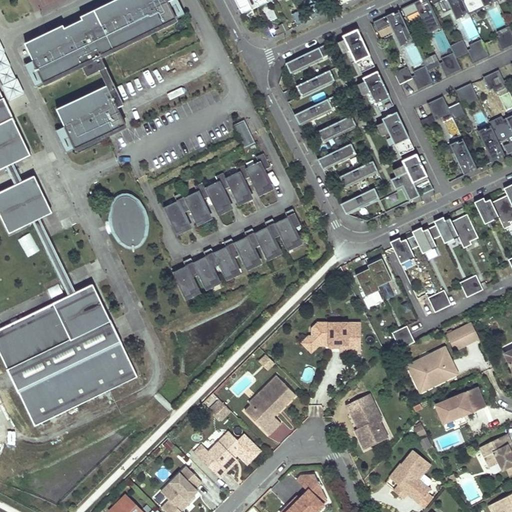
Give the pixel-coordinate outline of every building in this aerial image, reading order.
[(126,106),(101,55),(99,51),(109,46),(149,27),(147,22),(171,10),(168,3),(172,0),(126,0),(65,30),(64,27),(49,35),(52,42),(45,45),(42,38),(26,46),(43,82),(82,63),(89,78),(100,72),(101,72),(108,87),(57,111),(65,126),(76,150),(127,126),(119,109),(126,106)] [(81,19),(64,27),(65,30),(126,0),(115,0),(80,17),(81,19)] [(185,15),(177,0),(172,0),(168,3),(171,10),(147,22),(149,27),(109,46),(99,51),(101,55),(185,15)] [(257,2),(255,0),(234,0),(240,10),(249,6),(251,11),(259,7),(257,2)] [(323,0),(315,4),(320,15),(328,12),(323,0)] [(422,0),(419,0),(401,9),(405,18),(418,12),(424,26),(427,25),(429,30),(431,29),(432,32),(436,30),(435,27),(440,25),(428,0),(424,0),(423,1),(422,0)] [(431,0),(433,4),(442,0),(446,0),(453,13),(455,11),(458,17),(459,16),(460,19),(465,16),(463,14),(468,12),(462,0),(431,0)] [(311,20),(320,15),(315,4),(306,8),(311,20)] [(497,8),(488,12),(496,28),(504,24),(497,8)] [(297,26),(305,23),(299,11),(292,15),(297,26)] [(394,12),(373,22),(374,25),(377,31),(390,25),(397,39),(399,38),(402,43),(403,42),(404,45),(409,43),(408,40),(412,38),(400,12),(398,13),(395,14),(394,12)] [(471,18),(462,22),(470,40),(479,36),(471,18)] [(289,29),(286,24),(279,27),(282,33),(289,29)] [(63,25),(25,43),(26,46),(42,38),(45,45),(52,42),(49,35),(64,27),(63,25)] [(502,51),(511,46),(511,32),(509,27),(497,33),(498,36),(496,38),(497,39),(502,51)] [(376,66),(358,29),(344,36),(345,39),(351,50),(362,73),(376,66)] [(443,31),(434,35),(443,53),(451,49),(443,31)] [(351,50),(345,39),(338,42),(344,54),(351,50)] [(474,64),(490,57),(484,46),(481,40),(469,46),(471,49),(468,51),(469,53),(474,64)] [(463,41),(451,47),(452,49),(454,53),(456,59),(469,53),(468,51),(463,41)] [(291,74),(332,54),(327,44),(318,48),(286,64),(291,74)] [(415,45),(407,49),(415,66),(423,62),(415,45)] [(456,59),(454,53),(441,59),(443,63),(440,64),(441,66),(446,77),(462,70),(456,59)] [(435,54),(423,60),(424,62),(426,66),(428,71),(441,66),(440,64),(435,54)] [(324,71),(332,67),(328,59),(320,63),(324,71)] [(415,76),(412,77),(413,79),(418,90),(434,83),(428,71),(426,66),(413,72),(415,76)] [(407,67),(395,73),(400,85),(413,79),(412,77),(407,67)] [(302,96),(335,79),(329,69),(296,86),(302,96)] [(494,93),(507,86),(505,83),(498,69),(483,77),(490,90),(492,89),(494,93)] [(394,106),(378,72),(364,78),(365,81),(371,92),(380,112),(394,106)] [(371,92),(365,81),(358,84),(363,96),(371,92)] [(466,106),(479,100),(477,96),(471,83),(455,90),(462,103),(464,102),(466,106)] [(0,169),(31,155),(0,91),(0,169)] [(312,95),(314,102),(327,98),(324,91),(312,95)] [(511,97),(509,91),(499,95),(508,112),(511,110),(511,97)] [(311,119),(340,104),(335,95),(294,115),(300,125),(311,119)] [(438,119),(451,113),(448,108),(443,96),(427,103),(434,117),(437,115),(438,119)] [(465,115),(459,103),(448,108),(451,113),(454,120),(465,115)] [(491,117),(498,116),(497,105),(489,107),(491,117)] [(481,112),(475,115),(481,126),(487,123),(481,112)] [(415,149),(397,113),(383,119),(385,122),(390,133),(401,156),(415,149)] [(323,142),(356,124),(351,114),(346,117),(318,132),(323,142)] [(511,141),(503,146),(508,155),(511,152),(511,115),(509,117),(511,119),(509,120),(511,125),(509,126),(511,131),(511,141)] [(452,117),(444,121),(452,139),(461,134),(452,117)] [(239,134),(245,146),(254,142),(243,122),(240,123),(244,131),(239,134)] [(390,133),(385,122),(378,125),(383,136),(390,133)] [(240,123),(235,126),(239,134),(244,131),(240,123)] [(481,139),(488,153),(492,162),(501,158),(500,156),(502,155),(504,154),(492,128),(487,130),(486,127),(481,130),(483,132),(481,133),(484,138),(481,139)] [(454,153),(460,167),(464,175),(473,171),(472,169),(474,168),(476,167),(464,141),(459,143),(458,141),(454,143),(455,145),(453,146),(456,151),(454,153)] [(333,165),(358,151),(353,142),(318,160),(323,170),(333,165)] [(188,206),(190,210),(197,223),(204,220),(203,216),(209,214),(202,200),(209,197),(217,214),(225,210),(223,206),(229,204),(222,190),(229,187),(237,204),(245,200),(244,197),(249,194),(243,180),(250,177),(258,194),(266,190),(264,187),(270,184),(263,170),(270,167),(263,153),(255,157),(258,162),(245,168),(243,163),(235,167),(237,172),(225,178),(222,173),(215,176),(217,182),(205,188),(202,182),(194,186),(197,191),(184,197),(182,192),(174,196),(176,201),(164,207),(176,233),(184,229),(182,226),(188,223),(183,213),(182,210),(188,206)] [(434,190),(417,154),(403,161),(408,171),(397,177),(391,180),(395,190),(403,187),(410,201),(434,190)] [(344,187),(377,170),(372,160),(364,164),(339,177),(344,187)] [(408,171),(403,161),(392,167),(397,177),(408,171)] [(35,176),(0,192),(0,214),(9,234),(32,223),(52,213),(35,176)] [(366,181),(357,187),(360,192),(370,186),(366,181)] [(266,190),(258,194),(259,196),(272,190),(270,184),(264,187),(266,190)] [(346,214),(379,197),(374,187),(340,204),(346,214)] [(245,200),(237,204),(238,206),(252,200),(249,194),(244,197),(245,200)] [(121,197),(117,200),(113,205),(111,217),(113,227),(117,235),(121,242),(127,245),(131,246),(135,246),(140,243),(144,237),(146,232),(146,230),(146,225),(146,221),(145,215),(142,210),(140,205),(136,200),(130,197),(125,196),(124,196),(121,197)] [(511,206),(507,196),(491,203),(499,219),(504,231),(511,226),(511,224),(511,223),(511,206)] [(485,202),(483,199),(474,203),(476,207),(485,226),(499,219),(491,203),(490,200),(485,202)] [(225,210),(217,214),(218,216),(232,209),(229,204),(223,206),(225,210)] [(174,276),(185,298),(193,294),(191,291),(197,288),(192,278),(199,275),(205,288),(213,285),(211,281),(217,278),(212,268),(219,265),(225,278),(233,275),(232,271),(237,269),(232,258),(239,255),(246,269),(254,265),(252,261),(258,259),(253,249),(260,245),(266,259),(274,255),(272,252),(278,249),(273,239),(280,236),(287,249),(294,245),(293,242),(298,239),(294,229),(301,226),(292,209),(285,213),(287,218),(279,222),(280,225),(276,227),(274,224),(272,219),(264,222),(267,228),(258,232),(260,235),(256,237),(254,234),(252,228),(244,232),(246,237),(238,241),(240,245),(235,247),(234,243),(231,238),(223,242),(226,247),(217,251),(219,254),(215,257),(213,253),(211,248),(203,252),(205,257),(197,261),(199,264),(194,266),(193,263),(190,258),(182,261),(185,267),(177,271),(178,274),(174,276)] [(204,220),(197,223),(198,226),(211,219),(209,214),(203,216),(204,220)] [(467,215),(451,222),(458,238),(463,249),(472,245),(471,242),(478,239),(467,215)] [(444,245),(458,238),(451,222),(450,219),(445,222),(443,218),(434,223),(435,226),(441,237),(444,245)] [(184,229),(176,233),(177,235),(191,229),(188,223),(182,226),(184,229)] [(429,229),(435,240),(441,237),(435,226),(429,229)] [(435,240),(429,229),(423,232),(422,228),(412,233),(414,236),(419,247),(423,255),(439,248),(435,240)] [(17,239),(27,258),(39,252),(28,233),(17,239)] [(408,239),(413,250),(419,247),(414,236),(408,239)] [(288,251),(301,245),(298,239),(293,242),(294,245),(287,249),(288,251)] [(413,250),(408,239),(402,242),(400,239),(398,240),(390,243),(401,266),(417,258),(413,250)] [(267,261),(281,255),(278,249),(272,252),(274,255),(266,259),(267,261)] [(260,265),(258,259),(252,261),(254,265),(246,269),(247,271),(260,265)] [(392,282),(381,260),(367,266),(369,270),(378,288),(392,282)] [(226,281),(240,274),(237,269),(232,271),(233,275),(225,278),(226,281)] [(378,288),(369,270),(355,276),(366,298),(379,291),(378,288)] [(467,299),(483,291),(476,276),(459,284),(467,299)] [(220,284),(217,278),(211,281),(213,285),(205,288),(206,291),(220,284)] [(93,284),(0,328),(0,353),(35,426),(138,377),(93,284)] [(199,294),(197,288),(191,291),(193,294),(185,298),(186,300),(199,294)] [(427,299),(435,314),(451,306),(444,291),(427,299)] [(359,351),(359,321),(316,321),(312,328),(312,335),(312,336),(316,344),(327,344),(327,347),(329,348),(330,348),(331,347),(332,347),(333,346),(333,345),(334,344),(338,344),(337,348),(349,349),(349,351),(359,351)] [(446,334),(454,350),(479,338),(471,322),(446,334)] [(392,334),(399,349),(414,342),(407,327),(392,334)] [(316,344),(312,336),(312,335),(308,336),(300,343),(311,354),(318,347),(327,347),(327,344),(316,344)] [(444,348),(437,351),(450,377),(457,373),(444,348)] [(450,377),(437,351),(407,366),(420,392),(450,377)] [(275,363),(266,355),(259,362),(268,371),(275,363)] [(302,378),(310,381),(314,370),(307,367),(302,378)] [(255,408),(251,405),(245,411),(269,435),(281,424),(274,416),(270,412),(276,407),(284,407),(296,395),(276,376),(258,394),(260,396),(260,403),(255,408)] [(477,387),(435,405),(446,431),(466,422),(463,415),(485,406),(477,387)] [(258,394),(249,403),(251,405),(255,408),(260,403),(260,396),(258,394)] [(370,394),(364,397),(368,405),(374,402),(370,394)] [(364,397),(347,405),(351,413),(353,412),(363,432),(357,435),(364,449),(381,442),(376,433),(384,429),(380,420),(382,419),(374,402),(368,405),(364,397)] [(232,413),(220,401),(209,411),(220,423),(232,413)] [(86,403),(74,408),(79,419),(91,413),(86,403)] [(270,412),(274,416),(284,407),(276,407),(270,412)] [(353,412),(351,413),(358,428),(355,430),(357,435),(363,432),(353,412)] [(279,445),(292,432),(284,423),(271,436),(279,445)] [(426,433),(422,425),(416,428),(420,436),(426,433)] [(384,429),(376,433),(381,442),(388,438),(384,429)] [(247,466),(261,451),(244,434),(238,441),(230,432),(209,453),(212,455),(205,462),(220,478),(227,470),(224,467),(234,457),(236,455),(247,466)] [(511,450),(511,451),(508,445),(511,444),(507,434),(479,447),(489,467),(499,462),(502,470),(506,468),(510,477),(511,475),(511,450)] [(425,448),(431,445),(427,437),(421,440),(425,448)] [(200,444),(193,451),(205,462),(212,455),(209,453),(200,444)] [(404,467),(393,481),(398,485),(407,493),(419,502),(431,488),(419,479),(430,465),(413,451),(401,465),(404,467)] [(234,457),(224,467),(227,470),(237,460),(234,457)] [(401,465),(400,464),(389,478),(393,481),(404,467),(401,465)] [(169,500),(161,508),(165,511),(181,511),(190,502),(189,500),(193,495),(198,491),(195,489),(202,482),(187,467),(171,483),(176,488),(166,497),(169,500)] [(171,483),(161,492),(166,497),(176,488),(171,483)] [(398,485),(394,490),(403,498),(407,493),(398,485)] [(299,501),(299,503),(298,505),(295,504),(290,510),(287,507),(282,511),(317,511),(324,506),(309,491),(299,501)] [(511,511),(511,493),(492,504),(495,511),(511,511)] [(154,511),(143,511),(127,495),(110,511),(154,511)]
